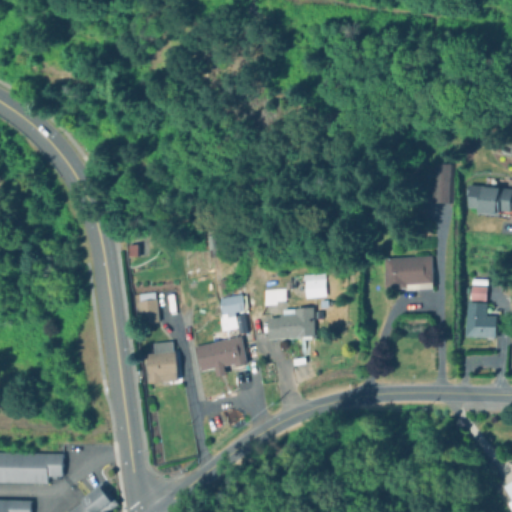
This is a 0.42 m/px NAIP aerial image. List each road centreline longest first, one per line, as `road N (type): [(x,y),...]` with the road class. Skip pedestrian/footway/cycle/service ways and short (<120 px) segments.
road 1 (tertiary): [(511,391),(400,390),(316,402),(267,425),(186,485)]
road 2 (tertiary): [(139,511),(101,249)]
road 3 (tertiary): [(101,249),(64,157),(0,103)]
